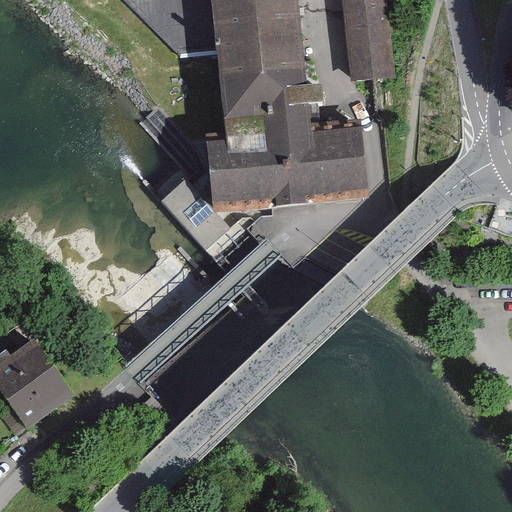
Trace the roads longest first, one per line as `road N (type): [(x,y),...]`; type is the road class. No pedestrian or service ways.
road 1 (tertiary): [(115,510),(455,184)]
road 2 (residential): [(508,159),(483,114),(459,0)]
road 3 (tertiary): [(511,30),(503,86),(508,159)]
